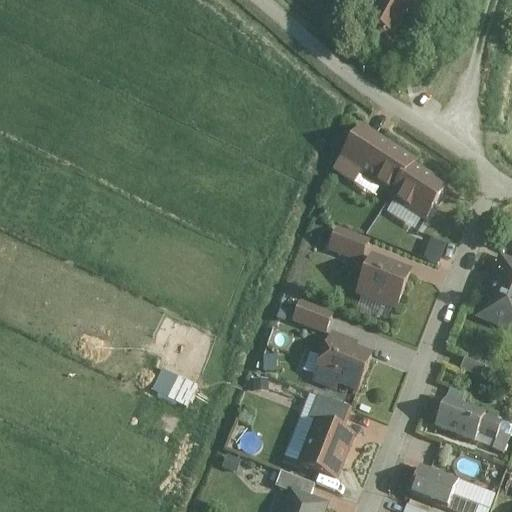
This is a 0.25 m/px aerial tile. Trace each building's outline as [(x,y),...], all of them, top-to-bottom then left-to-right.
[(382,0),(369,24),(380,30),(377,35),(378,38),(385,41),(388,40),(391,35),(393,36),(407,9),(390,0),(382,0)] [(390,0),(407,9),(408,9),(412,0),(390,0)] [(362,130),(334,172),(354,185),(361,175),(393,196),(391,199),(391,200),(414,165),(362,130)] [(414,165),(391,200),(395,202),(422,220),(426,222),(447,190),(413,169),(415,165),(414,165)] [(337,232),(330,251),(361,263),(369,245),(337,232)] [(439,250),(407,238),(402,251),(434,263),(439,250)] [(371,261),(358,295),(397,310),(411,276),(371,261)] [(511,264),(501,261),(478,320),(511,333),(511,264)] [(300,306),(294,323),(326,336),(332,319),(300,306)] [(332,336),(314,383),(336,391),(338,385),(359,393),(372,359),(352,351),(355,345),(332,336)] [(153,394),(190,408),(199,384),(162,370),(153,394)] [(318,401),(309,422),(317,425),(317,424),(343,435),(352,412),(318,399),(318,401)] [(508,424),(452,402),(441,432),(497,453),(508,424)] [(300,466),(300,469),(335,483),(353,439),(343,435),(317,424),(317,425),(300,466)] [(481,511),(488,495),(427,472),(416,500),(447,511),(481,511)] [(281,475),(275,490),(291,496),(291,495),(310,502),(315,488),(281,475)] [(291,496),(284,511),(324,511),(326,508),(310,502),(291,495),(291,496)]
